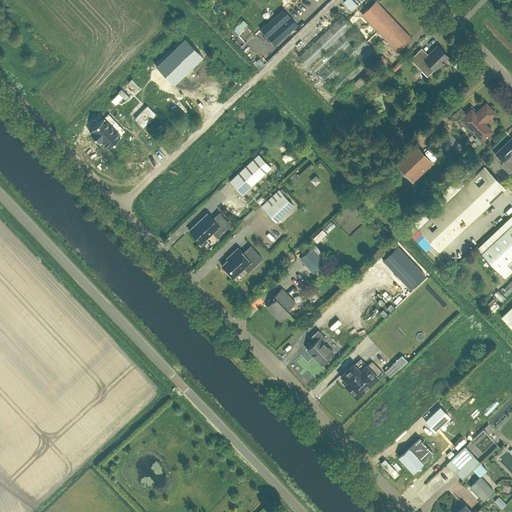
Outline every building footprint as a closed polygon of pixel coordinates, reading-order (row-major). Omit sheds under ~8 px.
[(363,15),(396,50),(409,38),(375,3),(363,15)] [(283,9),(260,29),(274,45),(297,24),(283,9)] [(185,37),(156,66),(174,84),(203,56),(185,37)] [(410,60),(427,76),(434,69),(435,71),(448,57),(436,46),(425,57),(419,51),(410,60)] [(371,65),(353,83),(358,88),(376,70),(371,65)] [(484,123),(494,113),(485,103),(475,113),(471,109),(461,119),(482,141),(492,131),(484,123)] [(464,112),(460,108),(448,119),(457,119),(464,112)] [(90,132),(90,133),(99,142),(100,142),(101,140),(108,146),(107,146),(108,147),(109,147),(109,146),(119,136),(120,136),(120,135),(119,135),(104,118),(103,118),(102,118),(103,118),(92,129),(91,129),(92,130),(90,132)] [(511,138),(496,154),(503,161),(501,163),(502,167),(505,171),(510,172),(511,170),(511,138)] [(431,162),(413,144),(395,161),(412,180),(431,162)] [(243,193),(271,166),(259,153),(230,180),(243,193)] [(505,189),(484,166),(418,228),(439,251),(505,189)] [(294,181),(299,177),(294,172),(289,177),(294,181)] [(276,221),(294,204),(283,193),(266,210),(276,221)] [(343,216),(359,216),(358,206),(343,207),(343,216)] [(283,226),(294,214),(290,210),(278,222),(283,226)] [(202,243),(213,232),(217,236),(231,224),(219,212),(213,218),(208,213),(190,230),(202,243)] [(511,224),(481,253),(505,277),(511,270),(511,224)] [(316,242),(325,233),(322,229),(313,238),(316,242)] [(299,258),(313,273),(326,261),(318,254),(321,251),(314,244),(299,258)] [(222,265),(234,277),(245,267),(249,271),(263,258),(251,245),(250,245),(252,247),(245,254),(238,247),(232,253),(233,255),(222,265)] [(397,245),(382,259),(410,289),(425,274),(397,245)] [(276,299),(268,306),(280,320),(289,311),(287,309),(295,302),(282,288),(274,296),(276,299)] [(511,328),(511,305),(501,316),(511,328)] [(323,364),(334,353),(323,342),(327,338),(318,329),(310,338),(314,342),(307,348),(323,364)] [(392,363),(383,372),(389,378),(398,370),(392,363)] [(349,383),(346,386),(357,397),(378,378),(367,366),(361,372),(354,364),(342,376),(349,383)] [(479,412),(493,399),(486,392),(472,405),(479,412)] [(440,407),(425,421),(435,431),(450,417),(440,407)] [(461,436),(452,444),(457,449),(466,441),(461,436)] [(419,438),(398,457),(412,472),(433,453),(419,438)] [(474,455),(465,446),(448,462),(457,471),(474,455)] [(469,462),(473,472),(482,468),(477,458),(469,462)] [(428,488),(445,471),(439,464),(421,481),(428,488)] [(493,491),(480,476),(469,486),(483,501),(493,491)] [(444,501),(450,498),(447,492),(441,494),(444,501)]
